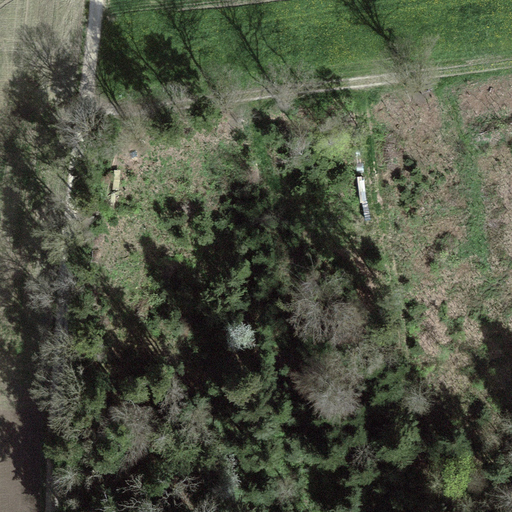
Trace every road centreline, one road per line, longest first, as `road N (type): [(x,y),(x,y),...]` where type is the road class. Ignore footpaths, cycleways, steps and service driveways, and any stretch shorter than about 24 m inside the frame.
road 1 (track): [(53,511),(72,212),(97,0)]
road 2 (track): [(511,63),(85,117)]
